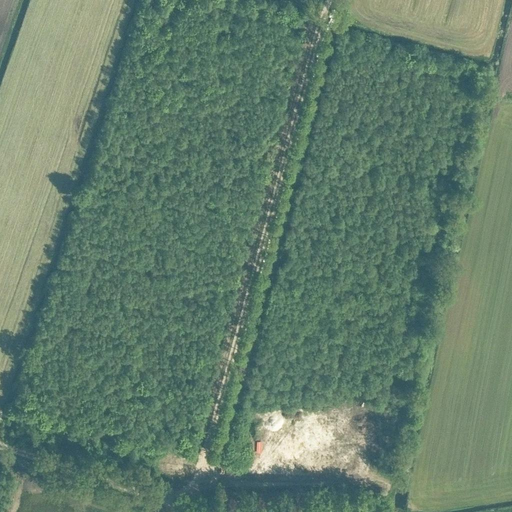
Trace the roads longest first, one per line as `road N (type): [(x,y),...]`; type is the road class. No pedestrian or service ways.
road 1 (track): [(328,0),(197,476),(174,511)]
road 2 (track): [(180,503),(0,445)]
